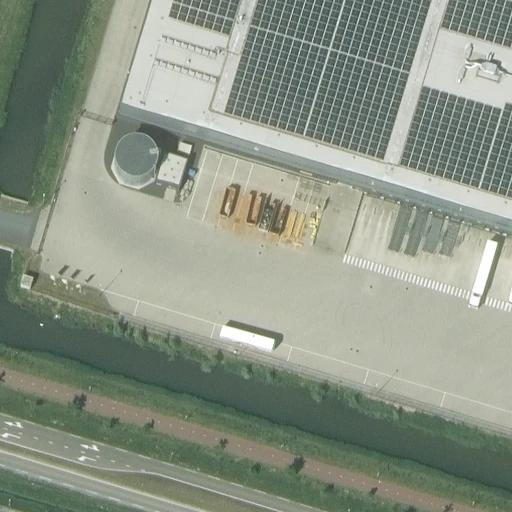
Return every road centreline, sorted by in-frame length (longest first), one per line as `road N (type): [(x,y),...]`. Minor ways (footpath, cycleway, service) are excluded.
road 1 (tertiary): [(302,511),(0,420)]
road 2 (tertiary): [(0,455),(186,511)]
